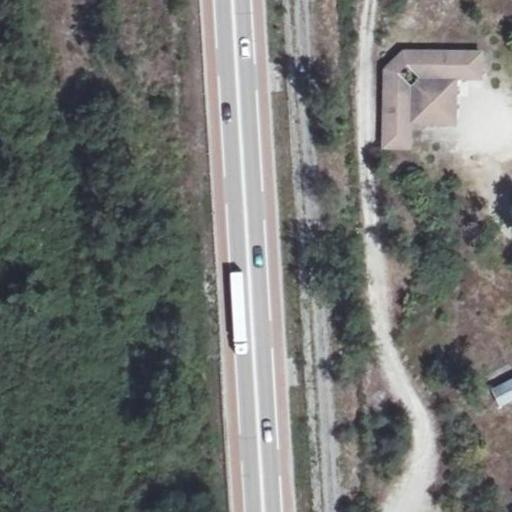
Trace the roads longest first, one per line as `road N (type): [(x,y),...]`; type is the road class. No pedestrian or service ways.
road 1 (track): [(362,9),(371,217),(403,367),(428,427),(374,496),(376,511)]
road 2 (trunk): [(235,0),(267,511)]
road 3 (track): [(301,0),(332,511)]
